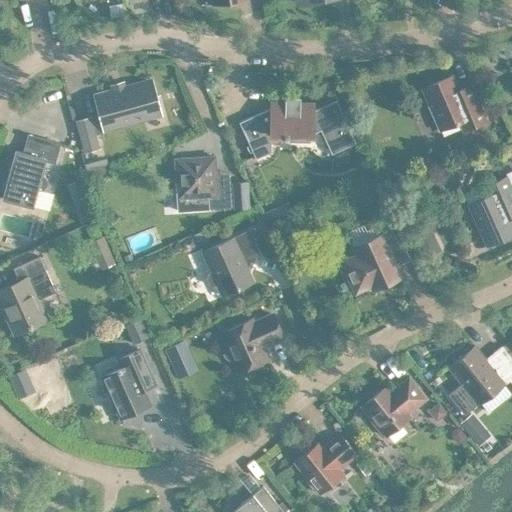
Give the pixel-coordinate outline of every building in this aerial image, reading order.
[(440,126),(458,118),(462,127),(486,117),(474,87),(463,91),(462,89),(459,87),(452,72),(422,85),(440,126)] [(96,92),(104,125),(155,111),(146,79),(96,92)] [(239,119),(255,155),(265,151),(266,150),(268,148),(269,146),(270,144),(271,142),(271,131),(312,133),(312,130),(320,126),(327,142),(328,143),(329,145),(331,146),(333,147),(334,147),(336,147),(338,147),(340,146),(355,139),(355,138),(347,122),(336,96),(313,107),(313,100),(298,99),(298,95),(286,95),(286,99),(270,99),(270,104),(239,119)] [(77,118),(85,147),(97,144),(90,114),(77,118)] [(358,117),(347,122),(355,138),(365,133),(358,117)] [(2,194),(32,202),(36,185),(40,185),(43,185),(45,184),(46,182),(47,180),(47,178),(47,177),(45,175),(44,173),(40,171),(44,156),(54,159),(59,139),(28,131),(23,149),(15,146),(6,180),(3,181),(1,188),(3,190),(2,194)] [(208,193),(208,205),(231,203),(229,173),(216,174),(215,152),(175,155),(177,195),(208,193)] [(468,201),(487,241),(511,230),(511,218),(509,213),(511,209),(510,207),(511,205),(511,184),(511,182),(507,173),(483,184),(487,192),(468,201)] [(248,177),(232,178),(233,205),(249,204),(248,177)] [(84,185),(70,190),(80,218),(94,213),(84,185)] [(392,201),(386,186),(371,193),(377,208),(392,201)] [(271,206),(261,211),(267,223),(277,219),(271,206)] [(346,269),(355,289),(372,282),(370,278),(381,273),(384,280),(401,273),(396,263),(410,256),(395,222),(379,229),(380,231),(353,243),(356,251),(350,254),(346,253),(342,253),(339,256),(337,261),(339,265),(342,268),(346,269)] [(216,281),(221,292),(253,277),(245,260),(247,255),(258,250),(248,227),(201,248),(211,269),(208,270),(206,274),(209,280),(213,282),(216,281)] [(432,228),(420,233),(428,253),(440,248),(432,228)] [(105,235),(90,241),(94,251),(109,245),(105,235)] [(131,249),(124,252),(126,258),(133,256),(131,249)] [(0,302),(2,303),(14,330),(46,315),(37,296),(55,288),(39,252),(13,264),(19,277),(0,285),(0,302)] [(233,357),(238,368),(268,354),(261,339),(268,336),(269,338),(282,332),(273,310),(252,319),(251,316),(221,329),(226,340),(224,342),(223,344),(223,346),(223,348),(223,350),(224,352),(226,354),(227,355),(229,356),(231,357),(233,357)] [(141,314),(125,321),(133,339),(148,333),(141,314)] [(178,338),(164,345),(177,375),(191,369),(178,338)] [(449,363),(478,400),(504,379),(501,375),(506,371),(511,379),(511,355),(502,342),(491,350),(493,352),(486,357),(474,342),(449,363)] [(102,373),(120,414),(149,400),(142,385),(144,381),(143,379),(153,374),(140,345),(116,356),(120,364),(102,373)] [(25,364),(8,372),(12,381),(29,374),(25,364)] [(383,429),(385,432),(410,413),(407,410),(426,395),(408,373),(397,382),(400,385),(392,391),(385,382),(361,402),(372,416),(371,417),(381,430),(383,429)] [(438,398),(428,406),(437,417),(447,409),(438,398)] [(481,421),(469,431),(478,442),(490,432),(481,421)] [(294,458),(319,489),(343,470),(338,464),(355,451),(339,431),(328,440),(330,441),(324,446),(318,439),(294,458)] [(486,437),(480,442),(485,448),(491,443),(486,437)] [(364,452),(355,459),(365,471),(373,464),(364,452)] [(281,511),(284,510),(262,482),(232,506),(236,511),(281,511)] [(395,501),(394,505),(398,511),(407,505),(401,497),(395,501)]
